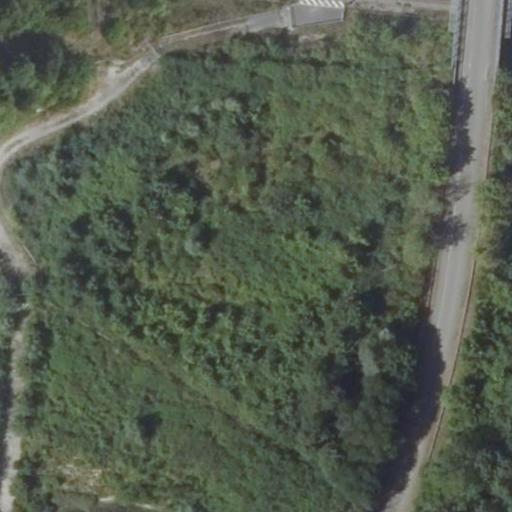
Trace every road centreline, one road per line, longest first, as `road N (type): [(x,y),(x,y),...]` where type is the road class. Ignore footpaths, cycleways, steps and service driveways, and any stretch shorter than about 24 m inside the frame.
road 1 (unclassified): [(390,511),(451,285),(481,0)]
road 2 (track): [(0,151),(98,103),(155,47),(284,19)]
